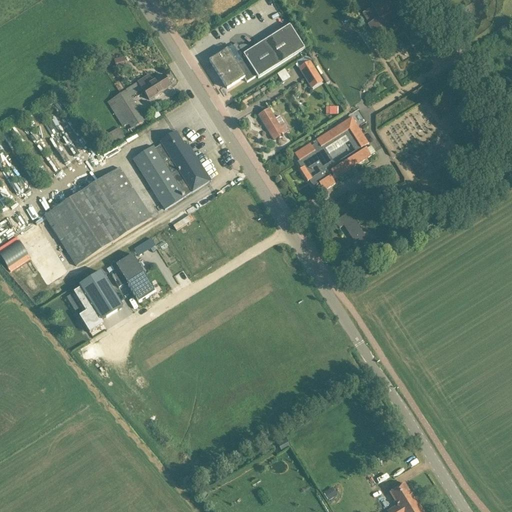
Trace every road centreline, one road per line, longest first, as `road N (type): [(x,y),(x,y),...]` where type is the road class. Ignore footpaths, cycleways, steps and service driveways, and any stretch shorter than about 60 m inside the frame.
road 1 (tertiary): [(466,511),(285,229)]
road 2 (tertiary): [(285,229),(139,0)]
road 3 (unclassified): [(285,229),(95,348)]
